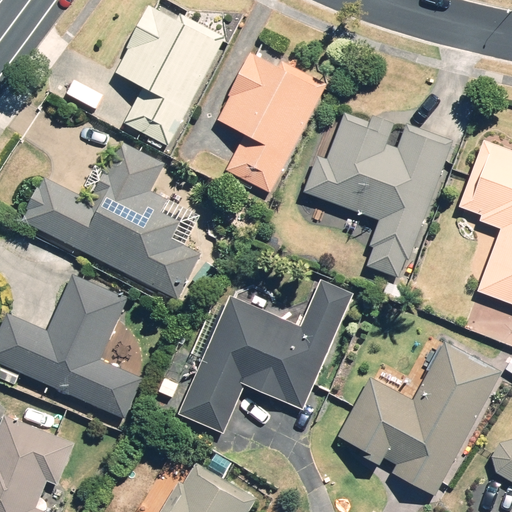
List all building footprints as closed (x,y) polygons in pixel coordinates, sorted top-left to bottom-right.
[(218,43),(146,7),(111,77),(138,90),(120,125),(166,148),(218,43)] [(270,193),(323,84),(280,63),(277,70),(244,54),(210,123),(242,139),(226,172),(270,193)] [(385,149),(392,127),(369,120),(367,127),(339,118),(325,159),(313,155),(300,196),(377,221),(362,270),(401,283),(447,143),(403,128),(395,152),(385,149)] [(511,149),(484,140),(458,213),(500,228),(477,296),(511,308),(511,149)] [(42,181),(20,222),(168,303),(194,255),(167,239),(175,223),(157,213),(164,200),(148,192),(163,164),(123,143),(88,206),(42,181)] [(0,366),(123,415),(139,376),(101,361),(125,300),(67,277),(46,332),(3,315),(0,322),(0,366)] [(296,328),(225,298),(174,417),(222,437),(242,390),(299,414),(350,295),(316,281),(296,328)] [(376,467),(380,459),(393,466),(389,474),(434,498),(501,374),(446,345),(414,404),(366,378),(331,443),(376,467)] [(0,511),(32,511),(31,511),(41,485),(55,490),(72,445),(1,419),(0,420),(0,511)] [(511,443),(494,446),(486,460),(494,477),(511,486),(511,443)] [(247,511),(253,504),(189,464),(158,511),(247,511)]
